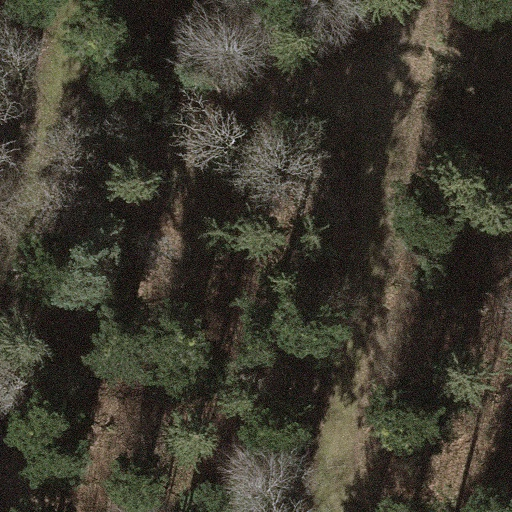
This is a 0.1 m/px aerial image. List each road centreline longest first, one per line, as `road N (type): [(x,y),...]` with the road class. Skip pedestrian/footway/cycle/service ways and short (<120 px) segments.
road 1 (track): [(345,511),(364,263),(401,44)]
road 2 (track): [(0,315),(78,0)]
